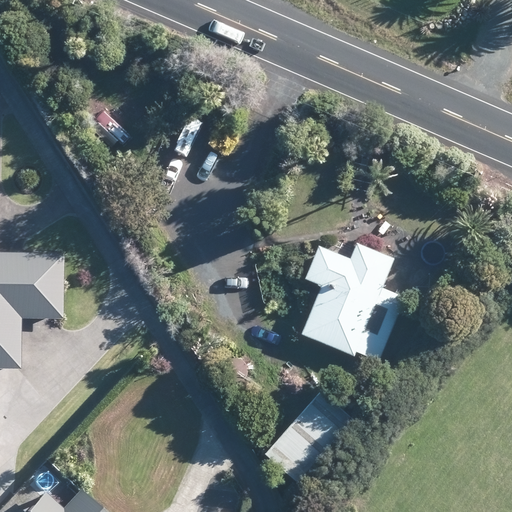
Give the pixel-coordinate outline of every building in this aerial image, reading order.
[(348,190),(370,195),(377,162),(352,157),(344,189),(348,190)] [(383,290),(394,262),(356,245),(350,261),(325,251),(318,248),(304,282),(321,289),(301,338),(354,359),(357,354),(364,357),(379,364),(400,311),(405,300),(383,290)] [(0,371),(16,372),(16,321),(57,322),(57,257),(0,256),(0,371)] [(321,393),(265,458),(297,486),(354,422),(321,393)] [(98,511),(77,492),(75,495),(60,511),(45,498),(40,493),(23,511),(98,511)]
